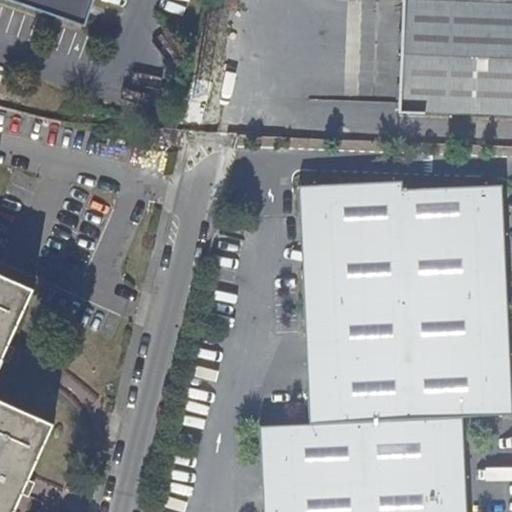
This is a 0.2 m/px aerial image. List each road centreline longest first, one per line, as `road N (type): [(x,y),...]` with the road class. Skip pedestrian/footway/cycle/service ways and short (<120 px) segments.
road 1 (residential): [(118,511),(207,150)]
road 2 (unknown): [(511,122),(361,114),(263,88),(255,53),(264,0)]
